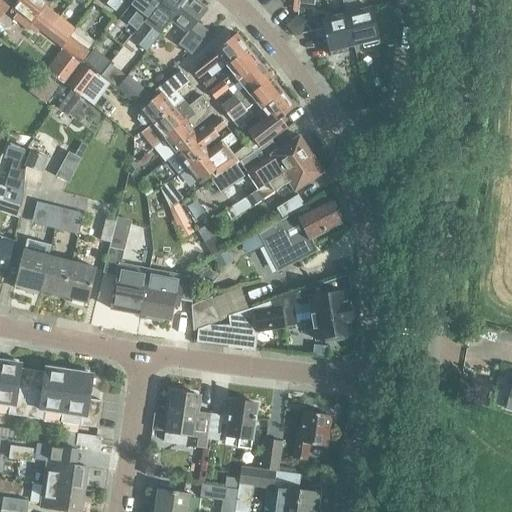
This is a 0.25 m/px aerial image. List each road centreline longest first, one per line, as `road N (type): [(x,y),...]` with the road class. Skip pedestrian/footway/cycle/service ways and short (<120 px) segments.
road 1 (unclassified): [(411,511),(465,0)]
road 2 (residential): [(366,383),(368,253),(345,165),(348,146)]
road 3 (residential): [(366,383),(141,355)]
road 4 (residential): [(231,0),(279,50),(348,146)]
road 5 (residential): [(348,146),(401,107),(414,0)]
road 6 (residential): [(119,511),(141,355)]
road 7 (residential): [(141,355),(0,326)]
road 8 (residential): [(348,511),(366,383)]
